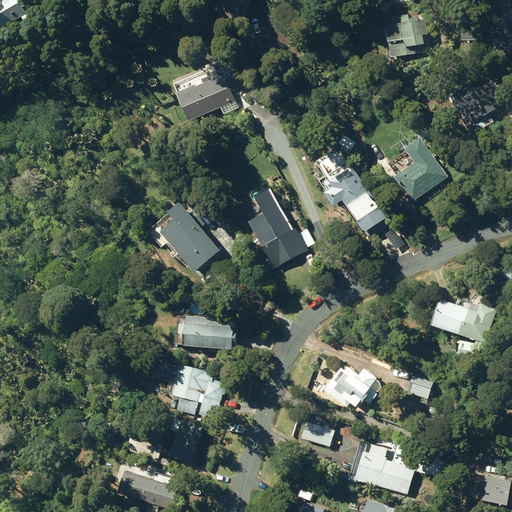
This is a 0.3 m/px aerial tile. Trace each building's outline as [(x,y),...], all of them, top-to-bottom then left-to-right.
[(0,0),(0,18),(5,28),(37,11),(30,0),(0,0)] [(224,0),(220,9),(247,23),(259,0),(224,0)] [(391,29),(395,59),(427,54),(426,47),(431,46),(430,37),(434,36),(432,21),(416,23),(415,16),(398,18),(399,27),(391,29)] [(181,93),(194,122),(225,107),(229,115),(244,108),(227,72),(181,93)] [(456,101),(474,133),(495,121),(491,112),(501,106),(494,95),(498,93),(491,82),(456,101)] [(272,113),(254,124),(267,145),(284,135),(272,113)] [(355,145),(338,133),(333,140),(350,152),(355,145)] [(397,174),(415,200),(451,175),(423,135),(407,145),(418,160),(397,174)] [(346,197),(372,238),(395,222),(356,163),(334,177),(338,183),(329,189),(338,203),(346,197)] [(251,219),(279,267),(311,248),(308,242),(315,238),(309,226),(301,230),(299,226),(297,227),(280,197),(268,204),(271,209),(251,219)] [(196,215),(182,199),(170,209),(177,217),(163,229),(197,270),(223,248),(204,225),(207,223),(198,213),(196,215)] [(449,327),(489,342),(501,308),(483,302),(480,309),(458,301),(456,307),(449,327)] [(449,327),(456,307),(441,302),(434,322),(449,327)] [(187,343),(238,347),(240,317),(189,313),(187,343)] [(459,354),(476,358),(479,343),(462,339),(459,354)] [(181,365),(156,359),(152,376),(177,383),(174,394),(184,396),(180,409),(197,413),(200,401),(204,402),(201,413),(217,418),(224,393),(226,393),(229,384),(213,379),(215,372),(182,363),(181,365)] [(343,366),(326,388),(349,406),(353,401),(361,406),(367,399),(372,403),(380,393),(378,392),(385,384),(378,379),(380,377),(367,366),(362,373),(350,364),(347,369),(343,366)] [(410,391),(431,398),(438,376),(417,369),(410,391)] [(302,437),(332,446),(338,425),(309,416),(302,437)] [(172,453),(192,461),(201,441),(205,433),(203,433),(206,426),(185,418),(172,453)] [(160,459),(164,446),(152,442),(148,455),(160,459)] [(358,477),(413,494),(421,469),(391,460),(392,457),(367,449),(358,477)] [(438,460),(426,471),(435,480),(447,469),(438,460)] [(173,509),(180,483),(128,467),(120,493),(133,497),(129,509),(138,511),(146,511),(150,502),(173,509)] [(490,477),(465,473),(461,494),(511,502),(511,477),(490,474),(490,477)] [(300,511),(325,511),(327,509),(305,499),(300,511)] [(410,511),(411,511),(384,502),(380,511),(410,511)]
